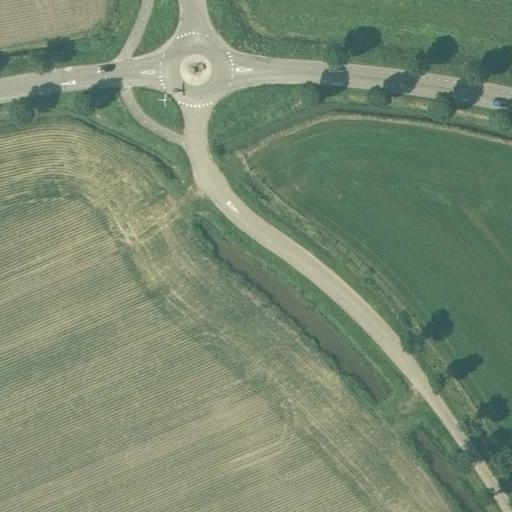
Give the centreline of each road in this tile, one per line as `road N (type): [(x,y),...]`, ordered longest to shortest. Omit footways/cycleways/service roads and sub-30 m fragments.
road 1 (unclassified): [(505,511),(373,313),(237,209),(196,144),(203,88)]
road 2 (tertiary): [(511,101),(354,75),(224,69)]
road 3 (tertiary): [(170,61),(0,88)]
